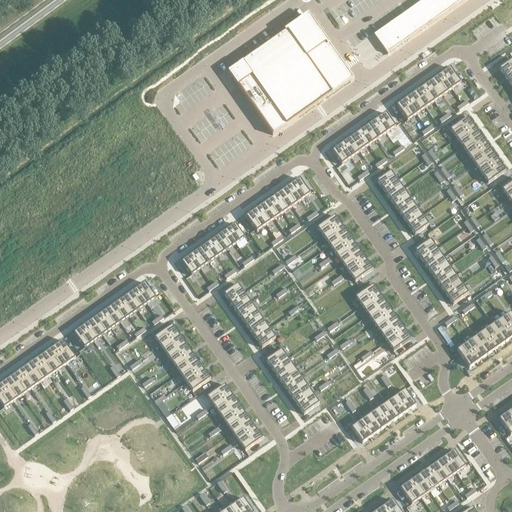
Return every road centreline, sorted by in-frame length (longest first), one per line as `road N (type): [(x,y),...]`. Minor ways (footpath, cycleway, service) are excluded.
road 1 (residential): [(455,405),(437,341),(352,205),(313,161)]
road 2 (residential): [(286,511),(277,490),(280,439),(160,269)]
road 3 (residential): [(511,121),(457,51),(318,145),(313,161)]
road 4 (unclassified): [(219,185),(163,94),(295,0)]
road 5 (unclassified): [(219,185),(0,338)]
road 6 (residential): [(313,161),(294,162),(168,251),(160,269)]
road 7 (residential): [(160,269),(138,271),(0,368)]
road 8 (residential): [(455,405),(307,511)]
road 9 (unclassified): [(367,81),(219,185)]
road 10 (residential): [(331,511),(463,418)]
road 11 (unclassified): [(481,0),(367,81)]
